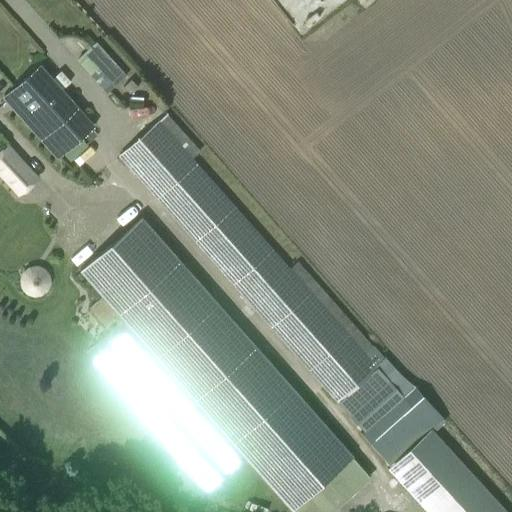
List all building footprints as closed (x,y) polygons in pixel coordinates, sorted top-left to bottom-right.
[(87,35),(79,42),(86,50),(94,43),(87,35)] [(3,97),(16,112),(57,157),(92,125),(39,65),(3,97)] [(131,79),(123,86),(130,95),(138,87),(131,79)] [(337,402),(377,368),(159,121),(120,155),(337,402)] [(9,144),(0,152),(0,164),(4,168),(18,155),(9,144)] [(352,455),(141,216),(80,270),(291,509),(352,455)] [(53,282),(38,263),(16,279),(31,299),(53,282)] [(389,383),(351,418),(366,434),(362,437),(389,468),(430,431),(441,421),(414,391),(404,399),(389,383)]
